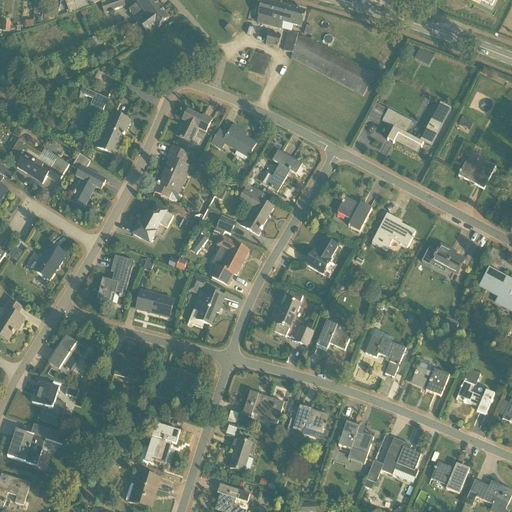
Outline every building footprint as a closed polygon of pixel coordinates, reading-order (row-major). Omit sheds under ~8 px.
[(74,0),(78,10),(104,1),(103,0),(74,0)] [(105,14),(126,7),(123,0),(116,0),(102,5),(105,14)] [(149,19),(162,9),(154,0),(142,0),(129,11),(136,19),(142,14),(144,16),(145,15),(147,17),(149,19)] [(302,28),(306,13),(263,1),(257,23),(280,29),(282,23),(302,28)] [(170,20),(162,9),(149,19),(147,17),(139,23),(147,34),(156,28),(157,30),(170,20)] [(4,23),(2,32),(10,33),(11,24),(4,23)] [(125,39),(133,32),(131,29),(126,23),(116,28),(125,39)] [(298,38),(299,35),(289,32),(284,52),(293,54),(292,59),(364,97),(375,75),(303,37),(298,38)] [(279,49),(282,38),(269,34),(266,46),(279,49)] [(264,77),(272,58),(256,52),(248,71),(264,77)] [(87,96),(99,102),(101,97),(89,91),(87,96)] [(386,109),(376,104),(373,110),(383,115),(386,109)] [(392,134),(388,141),(417,157),(423,146),(431,150),(451,111),(440,105),(420,144),(405,137),(411,125),(388,113),(382,124),(395,131),(393,134),(392,134)] [(203,119),(188,112),(183,122),(185,122),(177,137),(192,145),(200,130),(206,133),(212,121),(204,117),(203,119)] [(128,131),(131,123),(114,116),(99,149),(116,158),(116,157),(114,156),(123,137),(125,138),(126,136),(124,135),(126,131),(128,131)] [(465,128),(468,121),(463,118),(460,125),(465,128)] [(242,137),(245,133),(234,126),(229,135),(220,131),(212,144),(223,150),(226,145),(237,152),(248,158),(249,159),(257,145),(242,137)] [(40,159),(28,151),(18,168),(27,174),(28,172),(30,174),(30,175),(43,185),(48,177),(59,184),(70,166),(58,159),(55,164),(42,156),(40,159)] [(296,176),(302,166),(279,153),(274,162),(281,167),(274,179),(268,176),(264,184),(269,187),(268,188),(278,193),(290,172),(296,176)] [(101,191),(106,182),(86,171),(90,163),(80,156),(73,168),(80,172),(77,179),(83,182),(80,188),(79,187),(71,202),(85,209),(95,190),(94,189),(94,188),(101,191)] [(189,168),(186,167),(171,160),(171,161),(166,172),(167,173),(161,186),(159,184),(158,187),(155,193),(170,200),(173,202),(176,202),(179,201),(181,200),(182,197),(179,195),(177,195),(186,175),(189,168)] [(484,190),(496,167),(489,163),(484,173),(475,168),(466,163),(459,177),(484,190)] [(0,174),(9,180),(12,174),(0,166),(0,174)] [(0,203),(8,191),(0,185),(4,179),(0,176),(0,203)] [(274,209),(261,201),(264,195),(251,188),(248,193),(245,191),(240,199),(245,203),(256,209),(249,220),(246,218),(241,226),(259,237),(263,229),(262,229),(274,209)] [(360,206),(346,199),(338,214),(352,221),(349,228),(360,233),(372,210),(361,204),(360,206)] [(157,207),(152,215),(149,213),(144,222),(145,223),(143,227),(139,225),(133,236),(150,245),(156,234),(160,225),(168,229),(174,218),(167,214),(167,213),(157,207)] [(408,249),(416,233),(396,222),(397,220),(388,215),(372,244),(387,252),(393,241),(408,249)] [(222,217),(217,230),(225,233),(232,236),(237,224),(222,217)] [(216,229),(213,236),(220,238),(222,239),(223,238),(223,239),(225,233),(217,230),(216,229)] [(202,237),(191,251),(197,256),(208,241),(203,236),(202,237)] [(250,253),(224,239),(223,239),(223,238),(222,239),(218,246),(227,251),(212,278),(228,287),(234,275),(237,277),(250,253)] [(322,275),(338,248),(325,240),(317,254),(314,252),(306,266),(322,275)] [(458,276),(465,262),(450,254),(451,251),(442,246),(433,263),(458,276)] [(49,283),(66,256),(51,247),(34,273),(49,283)] [(7,257),(15,263),(22,254),(13,248),(7,257)] [(179,259),(174,256),(170,264),(175,267),(179,259)] [(125,299),(134,263),(119,258),(113,282),(103,280),(98,300),(113,305),(115,297),(125,299)] [(151,273),(155,262),(148,259),(144,271),(151,273)] [(179,263),(177,268),(176,270),(184,273),(188,263),(180,260),(179,263)] [(485,279),(481,287),(502,298),(498,304),(511,311),(511,310),(511,282),(489,271),(485,279)] [(221,310),(225,298),(209,292),(200,314),(194,312),(189,324),(203,330),(205,325),(211,328),(214,320),(218,309),(221,310)] [(170,319),(174,302),(141,293),(137,311),(170,319)] [(303,299),(291,293),(282,313),(280,312),(275,324),(278,326),(275,333),(287,338),(300,306),(303,299)] [(20,328),(25,320),(18,315),(22,309),(11,302),(6,310),(8,312),(0,323),(0,337),(8,342),(18,327),(20,328)] [(345,352),(352,338),(354,334),(327,323),(317,347),(328,351),(330,345),(345,352)] [(308,348),(314,333),(301,328),(295,342),(308,348)] [(70,378),(87,351),(67,338),(50,364),(70,378)] [(382,342),(372,338),(366,354),(377,359),(379,355),(391,361),(385,375),(395,379),(406,350),(383,341),(382,342)] [(135,364),(119,359),(114,377),(130,381),(138,383),(144,362),(136,360),(135,364)] [(193,393),(196,379),(186,376),(187,373),(165,368),(157,398),(173,402),(177,384),(184,386),(184,389),(183,391),(187,392),(184,401),(193,403),(195,393),(193,393)] [(450,377),(435,371),(434,374),(419,368),(412,383),(427,390),(426,392),(441,398),(450,377)] [(51,370),(47,376),(53,380),(58,374),(51,370)] [(471,394),(474,387),(464,382),(457,400),(479,409),(477,413),(486,417),(495,395),(487,392),(483,399),(471,394)] [(109,397),(112,385),(105,383),(102,395),(109,397)] [(57,422),(63,404),(56,402),(60,391),(39,384),(33,405),(42,408),(39,416),(57,422)] [(79,392),(68,388),(66,396),(77,399),(79,392)] [(278,426),(285,404),(259,396),(250,393),(243,416),(251,419),(253,415),(270,421),(270,423),(278,426)] [(511,401),(503,421),(511,424),(511,401)] [(324,433),(329,417),(301,408),(294,432),(305,435),(307,428),(324,433)] [(289,420),(284,435),(289,436),(294,422),(289,420)] [(369,454),(374,439),(358,433),(360,428),(347,424),(339,447),(352,451),(353,448),(369,454)] [(43,451),(35,448),(31,447),(35,437),(50,442),(58,444),(61,435),(53,432),(34,426),(31,436),(20,432),(17,440),(14,439),(8,458),(37,467),(43,451)] [(177,446),(181,433),(157,426),(152,438),(155,439),(149,460),(166,465),(173,445),(177,446)] [(243,474),(248,460),(253,445),(236,440),(233,449),(236,450),(230,469),(243,474)] [(404,450),(406,445),(394,440),(386,461),(415,473),(421,457),(404,450)] [(376,485),(384,467),(375,463),(367,481),(375,485),(376,485)] [(455,470),(439,464),(432,479),(448,485),(446,490),(459,496),(470,471),(457,465),(455,470)] [(156,496),(161,481),(142,474),(132,505),(151,511),(152,510),(150,509),(154,496),(156,496)] [(24,507),(31,485),(10,479),(8,486),(0,483),(0,509),(3,510),(8,494),(18,498),(16,505),(24,507)] [(367,481),(364,489),(372,492),(375,485),(367,481)] [(483,502),(493,507),(505,511),(511,498),(511,491),(492,482),(483,502)] [(248,504),(250,496),(221,486),(218,495),(221,496),(216,511),(219,511),(242,511),(243,511),(232,508),(235,500),(248,504)] [(472,508),(477,496),(470,493),(465,505),(472,508)]
